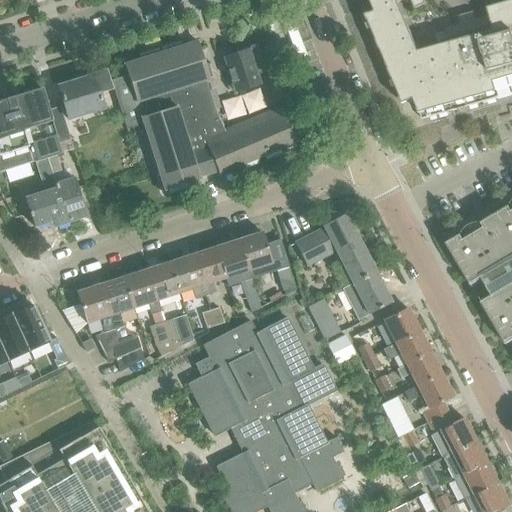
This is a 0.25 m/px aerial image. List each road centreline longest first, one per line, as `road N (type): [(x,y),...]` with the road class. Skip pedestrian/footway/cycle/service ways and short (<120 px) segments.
road 1 (residential): [(37,280),(376,167)]
road 2 (tertiary): [(511,437),(376,167)]
road 3 (tertiary): [(376,167),(308,0)]
road 4 (residential): [(0,51),(153,0)]
